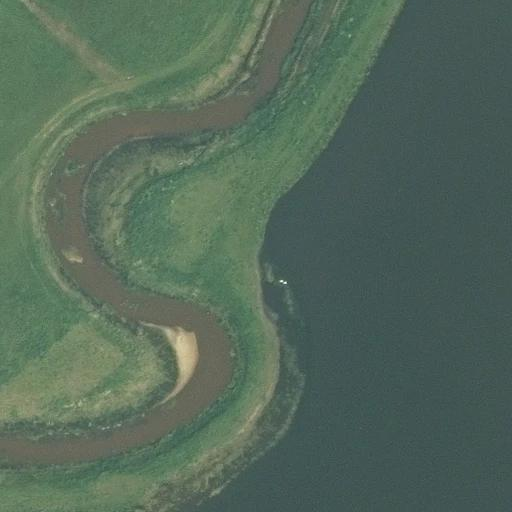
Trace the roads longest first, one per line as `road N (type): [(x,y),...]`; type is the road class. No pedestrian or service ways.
road 1 (track): [(0,492),(151,471),(231,422),(257,376),(240,303),(138,249),(132,211),(142,195),(269,136),(313,91),(357,0)]
road 2 (track): [(238,0),(204,49),(91,96),(51,126),(0,186)]
